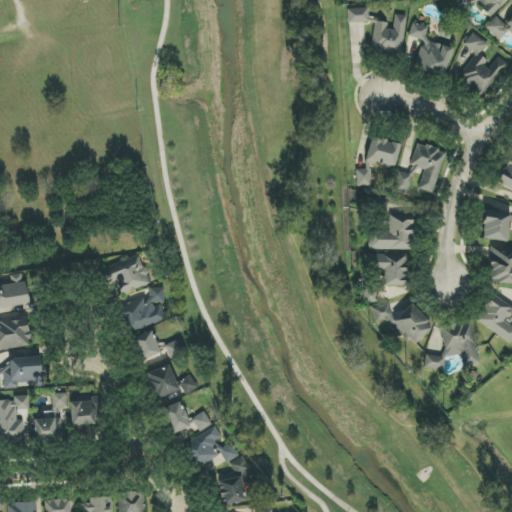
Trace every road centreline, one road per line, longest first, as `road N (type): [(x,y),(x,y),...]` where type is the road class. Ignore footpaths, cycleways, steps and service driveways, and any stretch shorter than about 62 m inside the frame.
road 1 (residential): [(178,511),(64,302)]
road 2 (residential): [(511,101),(463,176),(448,228),(447,282)]
road 3 (residential): [(0,474),(115,467),(143,452)]
road 4 (residential): [(489,131),(373,90)]
